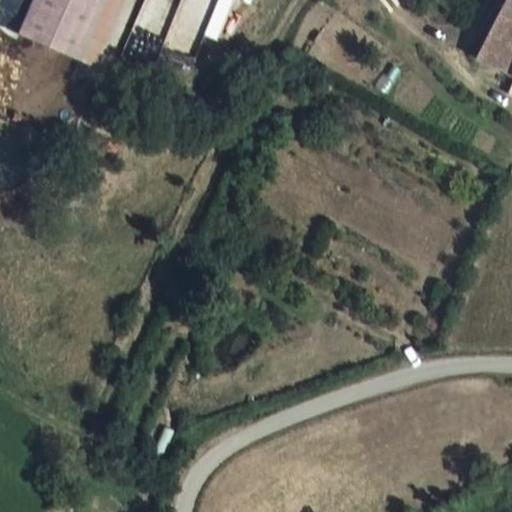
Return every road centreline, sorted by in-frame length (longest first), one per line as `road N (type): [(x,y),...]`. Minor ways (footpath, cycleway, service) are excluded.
road 1 (track): [(0,391),(95,442),(148,308),(282,32),(307,0)]
road 2 (unclassified): [(511,367),(443,367),(244,446),(209,475),(186,511)]
